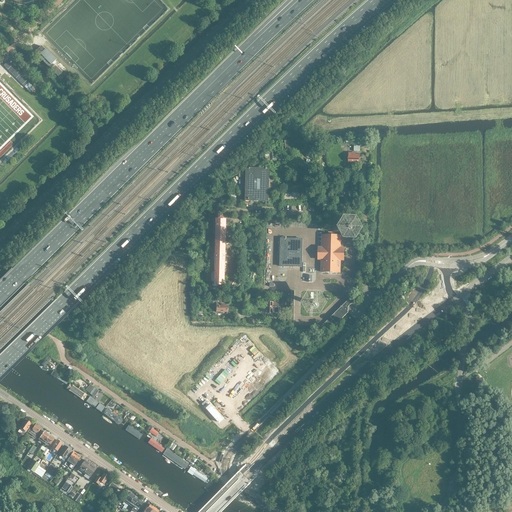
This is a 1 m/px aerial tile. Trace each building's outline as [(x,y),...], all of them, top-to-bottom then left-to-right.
[(57,59),(46,48),(45,50),(41,46),(36,51),(38,53),(36,55),(49,67),(53,63),(57,59)] [(8,61),(8,62),(3,66),(5,67),(20,83),(23,86),(25,87),(29,83),(8,61)] [(62,73),(56,66),(55,67),(54,66),(51,69),(58,76),(62,73)] [(360,162),(360,156),(356,156),(356,154),(349,153),(349,162),(360,162)] [(274,188),(274,181),(269,181),(270,169),(246,168),(245,201),(269,202),(269,188),(274,188)] [(224,283),(226,220),(223,220),(223,217),(220,217),(220,220),(217,220),(215,282),(218,282),(218,285),(222,286),(222,282),(224,283)] [(344,260),(344,248),(341,248),(341,236),(340,236),(335,236),(336,232),(328,232),(328,235),(323,235),(322,235),(322,248),(319,247),(318,260),(322,260),(321,272),(322,272),(330,272),(330,273),(332,273),(332,272),(339,273),(340,273),(340,260),(344,260)] [(302,267),(302,239),(281,239),(280,266),(302,267)] [(278,313),(279,303),(278,303),(278,301),(275,301),(275,302),(273,302),(273,303),(268,303),(268,313),(273,313),(273,312),(278,313)] [(330,330),(348,313),(348,307),(345,303),(321,327),(321,330),(330,330)] [(228,306),(226,306),(224,306),(224,304),(217,304),(216,312),(227,312),(228,306)] [(52,358),(49,356),(41,365),(44,367),(52,358)] [(66,384),(68,381),(57,374),(58,374),(53,371),(51,375),(55,378),(55,377),(66,384)] [(70,384),(67,389),(72,392),(79,396),(78,397),(83,400),(87,395),(82,392),(75,388),(75,387),(70,384)] [(94,388),(90,393),(95,396),(99,391),(97,389),(94,388)] [(101,412),(105,407),(90,397),(87,402),(101,412)] [(118,416),(107,409),(104,413),(104,414),(109,417),(108,417),(115,422),(115,423),(117,424),(118,424),(120,424),(121,423),(122,422),(122,421),(122,419),(121,418),(120,417),(118,416)] [(26,420),(23,425),(20,429),(22,430),(23,429),(26,432),(31,424),(26,420)] [(34,427),(32,425),(27,432),(35,437),(37,434),(42,428),(36,424),(34,427)] [(126,430),(139,439),(142,435),(129,426),(126,430)] [(42,442),(44,443),(49,435),(44,431),(40,438),(43,441),(42,442)] [(55,438),(49,435),(44,443),(40,449),(44,451),(42,454),(46,456),(49,450),(46,449),(49,447),(50,445),(55,438)] [(165,448),(151,438),(148,443),(162,452),(165,448)] [(57,452),(62,444),(57,440),(52,448),(55,450),(55,451),(57,452)] [(67,458),(72,451),(64,446),(59,453),(67,458)] [(164,454),(185,469),(188,464),(167,449),(164,454)] [(74,452),(72,455),(70,454),(68,457),(69,458),(67,461),(69,463),(71,461),(72,462),(77,454),(74,452)] [(81,457),(77,454),(72,462),(73,463),(72,465),(74,466),(81,457)] [(85,458),(83,461),(81,460),(79,463),(78,463),(74,469),(73,470),(71,469),(69,472),(71,474),(72,473),(75,475),(77,471),(78,472),(81,467),(80,466),(81,464),(87,468),(91,462),(85,458)] [(34,473),(40,464),(33,460),(27,468),(34,473)] [(89,471),(91,468),(89,467),(92,463),(91,462),(87,468),(89,469),(85,474),(88,476),(88,477),(90,479),(94,475),(89,471)] [(187,472),(205,482),(207,478),(190,468),(187,472)] [(104,485),(109,477),(104,473),(100,478),(97,476),(94,481),(98,485),(100,482),(104,485)] [(61,490),(72,498),(75,493),(71,490),(74,486),(67,481),(61,490)] [(119,497),(123,491),(111,483),(107,489),(119,497)] [(130,493),(124,502),(128,505),(134,496),(130,493)] [(134,496),(128,505),(127,507),(132,510),(133,508),(139,499),(134,496)] [(136,511),(144,502),(139,499),(132,510),(134,511),(136,511)]
